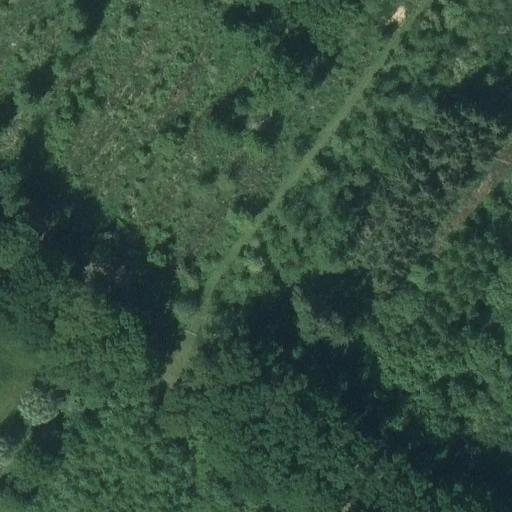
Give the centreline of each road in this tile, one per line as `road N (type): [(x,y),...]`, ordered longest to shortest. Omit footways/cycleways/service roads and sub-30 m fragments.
road 1 (track): [(0,484),(127,318),(183,355),(172,418),(299,511)]
road 2 (track): [(183,355),(197,303),(429,0)]
